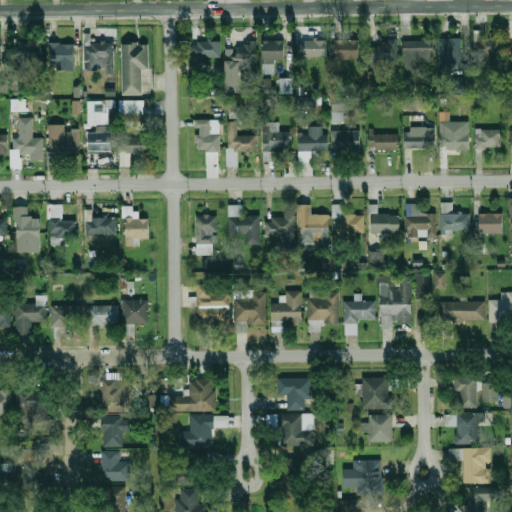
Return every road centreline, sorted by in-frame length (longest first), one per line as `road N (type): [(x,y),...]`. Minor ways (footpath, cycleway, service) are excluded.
road 1 (residential): [(0,186),(511,178)]
road 2 (tertiary): [(0,10),(511,4)]
road 3 (residential): [(0,358),(511,353)]
road 4 (residential): [(177,354),(171,9)]
road 5 (residential): [(71,511),(72,358)]
road 6 (residential): [(248,476),(248,355)]
road 7 (residential): [(426,473),(425,353)]
